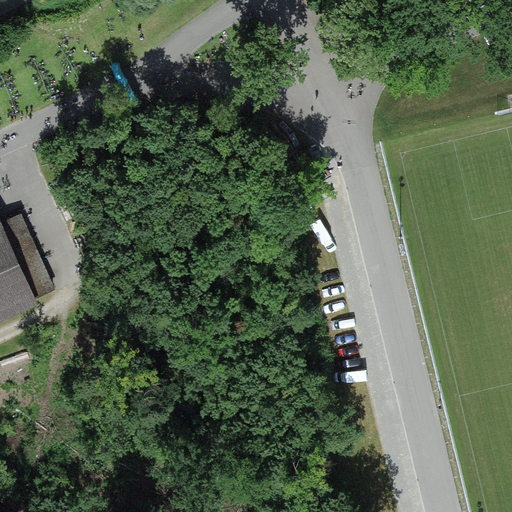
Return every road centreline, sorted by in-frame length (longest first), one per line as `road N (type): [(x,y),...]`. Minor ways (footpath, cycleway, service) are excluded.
road 1 (track): [(336,88),(440,511)]
road 2 (track): [(511,7),(390,49),(336,88)]
road 3 (track): [(157,72),(0,145)]
road 4 (track): [(322,68),(157,72)]
